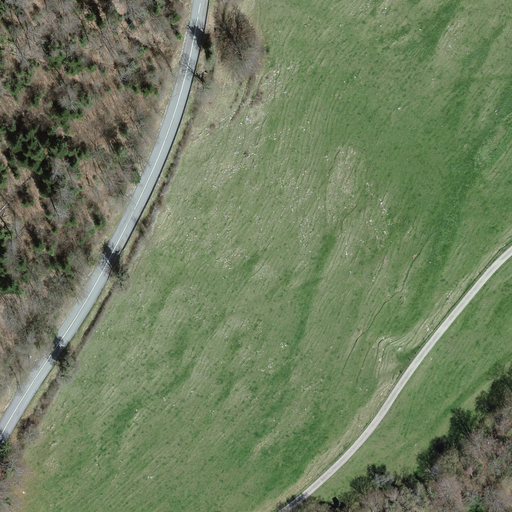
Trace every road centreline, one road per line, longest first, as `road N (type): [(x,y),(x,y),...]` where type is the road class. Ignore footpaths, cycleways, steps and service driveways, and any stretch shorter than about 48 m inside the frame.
road 1 (secondary): [(0,434),(87,297),(147,181),(201,0)]
road 2 (unclassified): [(511,250),(445,324),(367,432),(282,511)]
